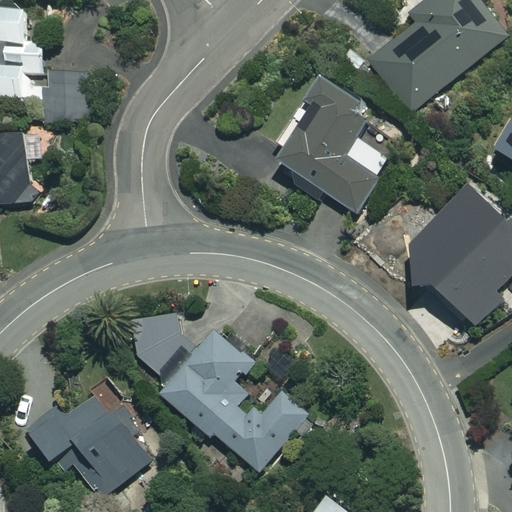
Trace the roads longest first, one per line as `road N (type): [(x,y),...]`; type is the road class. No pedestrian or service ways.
road 1 (residential): [(148,255),(235,255),(279,267),(356,312),(416,380),(436,428),(450,511)]
road 2 (residential): [(148,255),(141,172),(148,122),(235,26)]
road 3 (residential): [(0,334),(70,280),(148,255)]
